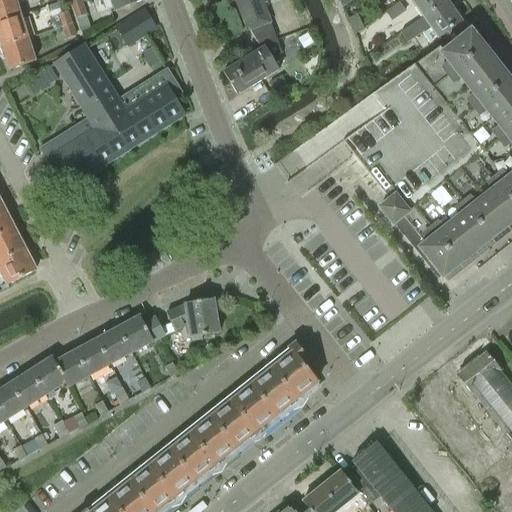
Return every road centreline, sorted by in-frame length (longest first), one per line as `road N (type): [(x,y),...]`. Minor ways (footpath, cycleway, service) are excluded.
road 1 (residential): [(247,246),(252,198),(172,0)]
road 2 (tertiary): [(511,269),(364,399)]
road 3 (residential): [(364,399),(247,246)]
road 4 (residential): [(247,246),(75,323)]
road 5 (residential): [(75,323),(0,157)]
road 6 (tertiary): [(364,399),(511,292)]
road 7 (tertiary): [(223,511),(364,399)]
